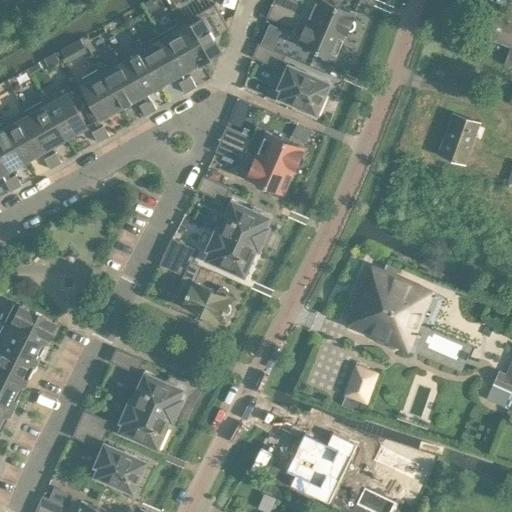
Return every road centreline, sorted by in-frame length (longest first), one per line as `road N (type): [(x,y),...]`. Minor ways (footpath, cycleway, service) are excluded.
road 1 (residential): [(22,511),(193,167)]
road 2 (residential): [(151,138),(0,225)]
